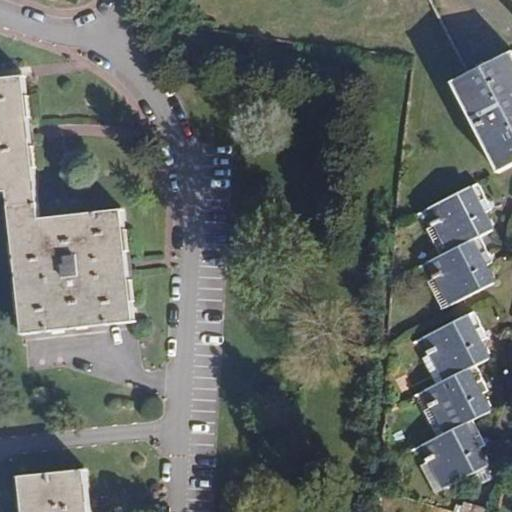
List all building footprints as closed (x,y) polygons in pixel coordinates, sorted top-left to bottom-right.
[(511,167),(511,53),(453,84),(500,174),(511,167)] [(24,77),(0,80),(0,193),(7,193),(24,336),(135,323),(122,210),(40,220),(24,77)] [(494,230),(485,213),(492,210),(479,184),(428,211),(449,253),(481,238),(494,230)] [(495,284),(487,266),(493,263),(481,238),(449,253),(429,263),(451,307),(495,284)] [(490,359),(482,342),(488,339),(474,313),(424,339),(445,381),(476,366),(490,359)] [(490,412),(482,395),(489,392),(476,366),(445,381),(425,392),(446,434),(474,421),(490,412)] [(489,467),(480,449),(486,446),(474,421),(446,434),(422,447),(445,490),(489,467)] [(21,511),(89,511),(85,471),(18,479),(21,511)]
